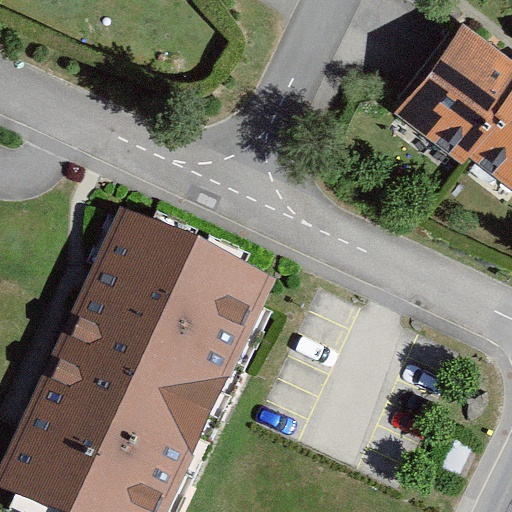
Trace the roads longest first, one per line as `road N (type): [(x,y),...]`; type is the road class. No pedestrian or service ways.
road 1 (residential): [(236,190),(511,319)]
road 2 (residential): [(236,190),(0,81)]
road 3 (residential): [(329,0),(236,190)]
